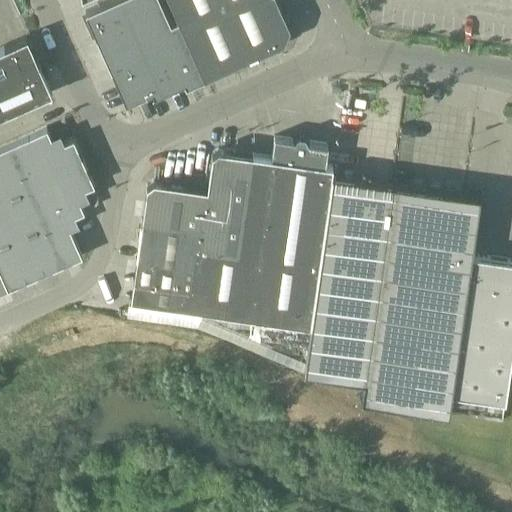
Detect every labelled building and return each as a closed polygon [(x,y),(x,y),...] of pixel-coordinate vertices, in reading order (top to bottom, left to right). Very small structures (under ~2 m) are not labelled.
[(204,76),(178,17),(170,20),(160,0),(107,0),(85,10),(125,102),(153,90),(155,95),(185,82),(186,84),(204,76)] [(277,0),(170,0),(178,17),(204,76),(284,41),(289,26),(277,0)] [(0,81),(39,64),(27,36),(0,48),(0,81)] [(0,115),(52,92),(39,64),(0,81),(0,115)] [(0,147),(0,268),(9,288),(83,255),(71,228),(80,224),(76,214),(85,210),(81,201),(90,197),(86,188),(95,184),(73,136),(64,140),(60,131),(51,135),(47,127),(0,147)] [(251,152),(237,252),(319,264),(332,174),(330,173),(331,164),(324,163),(326,143),(307,140),(307,137),(305,133),(300,133),(297,133),(294,138),(274,135),(271,155),(251,152)] [(211,153),(206,187),(201,226),(198,247),(237,252),(251,152),(218,148),(211,153)] [(332,172),(332,174),(319,264),(311,324),(304,372),(363,380),(360,400),(449,412),(452,392),(505,400),(511,351),(511,259),(471,253),(480,193),(332,172)] [(145,185),(141,218),(201,226),(206,187),(152,179),(145,185)] [(141,218),(135,257),(196,266),(198,247),(201,226),(141,218)] [(198,247),(196,266),(190,307),(311,324),(319,264),(237,252),(198,247)] [(196,266),(135,257),(129,298),(190,307),(196,266)] [(0,271),(0,295),(9,292),(0,271)]
